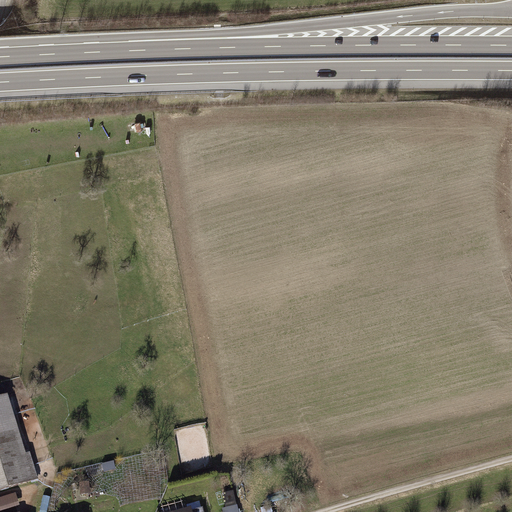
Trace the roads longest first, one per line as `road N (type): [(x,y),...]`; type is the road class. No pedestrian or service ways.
road 1 (motorway): [(0,82),(511,70)]
road 2 (motorway): [(511,45),(75,52)]
road 3 (motorway): [(501,11),(75,52)]
road 4 (track): [(333,511),(511,460)]
